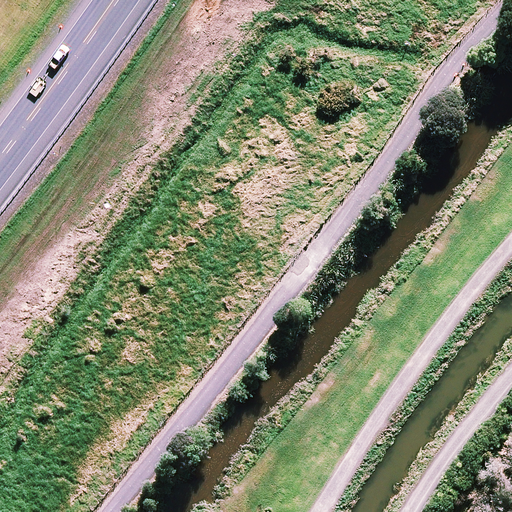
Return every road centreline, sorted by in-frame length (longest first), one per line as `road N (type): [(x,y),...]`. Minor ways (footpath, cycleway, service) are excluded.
road 1 (trunk): [(230,0),(0,373)]
road 2 (trunk): [(149,0),(0,207)]
road 3 (trunk): [(0,145),(109,0)]
